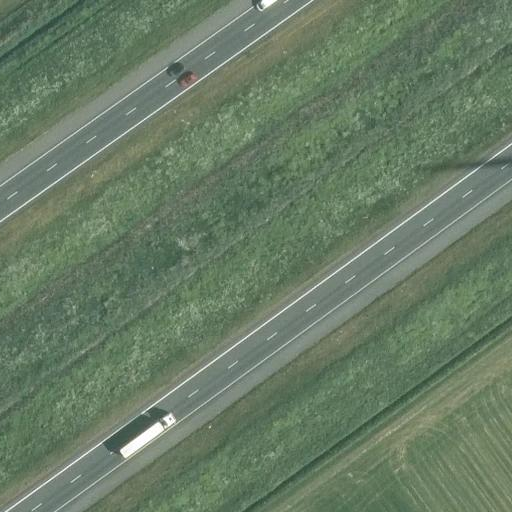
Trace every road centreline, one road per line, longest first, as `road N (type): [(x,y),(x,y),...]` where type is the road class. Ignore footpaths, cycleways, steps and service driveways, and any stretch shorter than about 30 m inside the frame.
road 1 (motorway): [(34,511),(511,161)]
road 2 (motorway): [(280,0),(0,200)]
